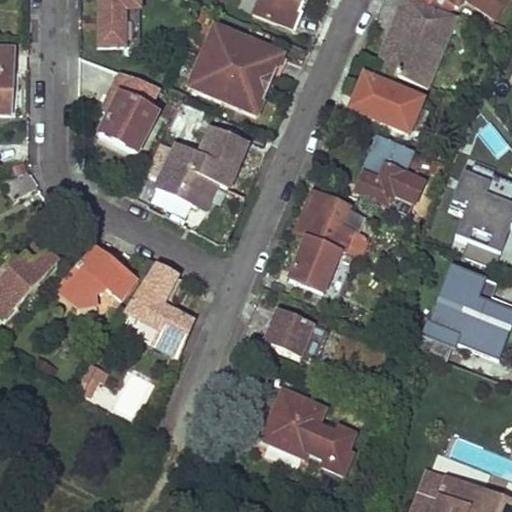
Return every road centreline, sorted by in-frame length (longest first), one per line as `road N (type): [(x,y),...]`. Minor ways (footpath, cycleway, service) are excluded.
road 1 (residential): [(55,0),(54,176),(75,198),(239,282)]
road 2 (residential): [(355,0),(239,282)]
road 3 (residential): [(239,282),(186,421)]
